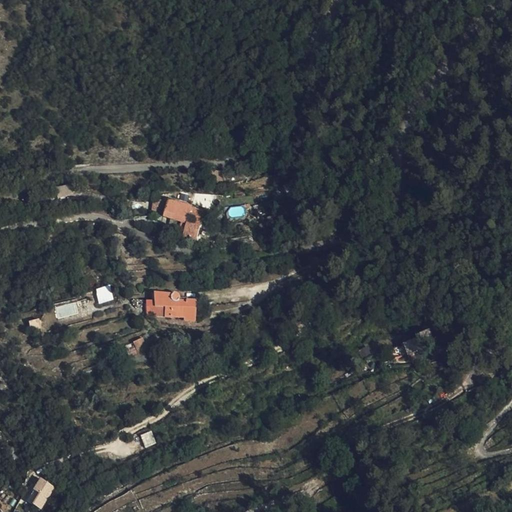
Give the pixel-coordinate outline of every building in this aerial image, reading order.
[(205,201),(169,185),(162,203),(184,212),(179,226),(192,231),(205,201)] [(173,285),(173,288),(174,302),(170,302),(171,310),(189,309),(189,312),(201,311),(200,289),(184,290),(184,285),(182,283),(180,282),(178,282),(176,283),(174,284),(173,285)] [(109,285),(95,288),(99,303),(113,299),(109,285)] [(160,303),(170,302),(174,302),(173,288),(159,289),(159,303),(160,303)] [(171,310),(170,302),(160,303),(160,310),(171,310)] [(40,318),(28,320),(30,329),(41,327),(40,318)] [(421,327),(407,331),(409,337),(423,333),(422,330),(421,327)] [(423,333),(409,337),(413,349),(440,340),(436,329),(423,333)] [(143,338),(133,341),(138,353),(147,350),(143,338)] [(377,349),(372,344),(363,350),(367,356),(377,349)] [(51,489),(55,478),(44,474),(40,485),(51,489)]
